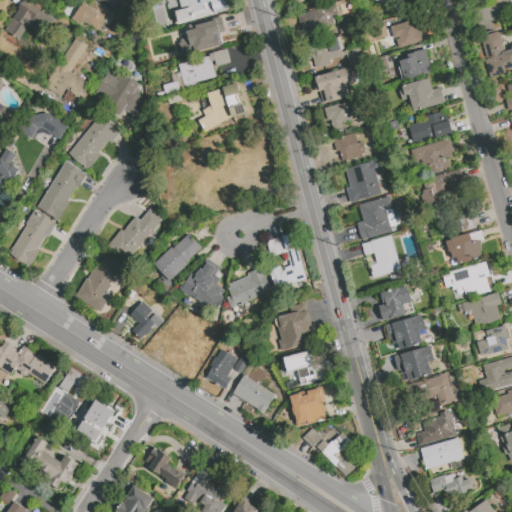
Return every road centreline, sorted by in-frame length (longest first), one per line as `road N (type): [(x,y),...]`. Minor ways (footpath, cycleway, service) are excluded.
road 1 (secondary): [(257,0),(373,427)]
road 2 (secondary): [(0,288),(271,460)]
road 3 (residential): [(511,244),(445,0)]
road 4 (residential): [(127,181),(109,192),(36,311)]
road 5 (residential): [(163,391),(86,511)]
